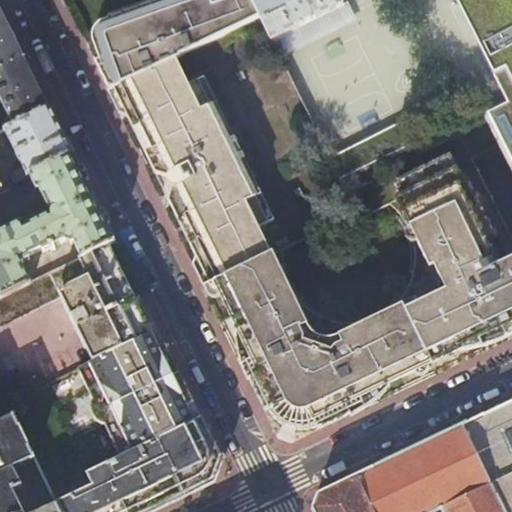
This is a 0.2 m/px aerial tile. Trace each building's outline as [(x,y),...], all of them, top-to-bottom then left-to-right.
[(98,60),(94,62),(108,91),(113,89),(168,62),(260,18),(250,0),(240,0),(236,2),(235,0),(225,3),(211,8),(208,0),(180,0),(178,1),(178,0),(165,0),(147,6),(148,11),(112,23),(111,19),(105,21),(100,23),(97,25),(95,29),(93,33),(92,36),(92,38),(92,40),(92,44),(98,60)] [(340,181),(412,145),(399,121),(339,0),(250,0),(260,18),(325,151),(340,181)] [(0,101),(13,128),(48,111),(0,11),(0,101)] [(168,62),(113,89),(126,116),(129,121),(134,131),(139,127),(150,148),(157,163),(160,165),(167,166),(171,175),(168,178),(167,182),(167,185),(170,190),(173,192),(175,193),(178,193),(180,192),(184,201),(182,205),(180,209),(181,212),(186,223),(197,245),(190,249),(192,253),(196,259),(209,287),(264,260),(252,234),(268,226),(256,201),(262,198),(217,107),(211,109),(198,81),(181,90),(168,62)] [(113,89),(108,91),(118,113),(126,116),(113,89)] [(6,187),(27,177),(70,156),(59,134),(48,111),(13,128),(3,133),(20,169),(11,174),(12,176),(7,178),(8,180),(4,183),(6,187)] [(139,127),(134,131),(142,152),(150,148),(139,127)] [(0,298),(30,284),(21,265),(30,261),(29,257),(42,251),(43,254),(50,250),(53,253),(56,251),(54,248),(65,243),(66,244),(71,247),(74,246),(81,260),(102,249),(108,246),(113,244),(107,232),(70,156),(27,177),(35,192),(38,191),(48,211),(50,212),(49,217),(48,217),(24,228),(21,223),(0,232),(0,298)] [(433,298),(404,312),(409,320),(436,375),(471,357),(511,337),(511,259),(500,265),(448,159),(395,185),(441,279),(437,282),(431,296),(433,298)] [(197,245),(186,223),(179,227),(190,249),(197,245)] [(102,249),(147,337),(150,336),(152,335),(147,325),(108,246),(102,249)] [(0,298),(0,327),(59,299),(92,364),(147,337),(102,249),(81,260),(30,284),(0,298)] [(196,259),(193,267),(204,289),(209,287),(196,259)] [(346,400),(353,415),(436,375),(409,320),(404,312),(336,345),(337,347),(321,355),(304,349),(295,332),(299,330),(264,260),(209,287),(204,289),(249,383),(264,376),(269,385),(267,390),(266,393),(267,403),(269,410),(273,417),(282,423),(291,426),(302,428),(312,427),(318,425),(325,420),(328,417),(332,412),(337,404),(346,400)] [(147,337),(92,364),(77,371),(98,415),(120,460),(193,424),(186,410),(193,407),(188,397),(186,391),(179,394),(171,380),(165,368),(172,364),(167,354),(164,348),(157,351),(150,336),(147,337)] [(511,511),(511,402),(489,413),(460,427),(502,511),(511,511)] [(0,511),(58,511),(56,507),(43,511),(22,511),(26,510),(21,498),(15,500),(12,493),(22,488),(12,471),(34,462),(28,450),(12,417),(0,422),(0,511)] [(193,424),(120,460),(107,467),(128,511),(149,511),(205,485),(207,483),(211,480),(214,475),(216,471),(218,466),(218,462),(218,456),(214,448),(206,452),(205,449),(193,424)] [(502,511),(460,427),(317,495),(311,510),(312,511),(502,511)] [(128,511),(107,467),(50,495),(56,507),(58,511),(128,511)]
